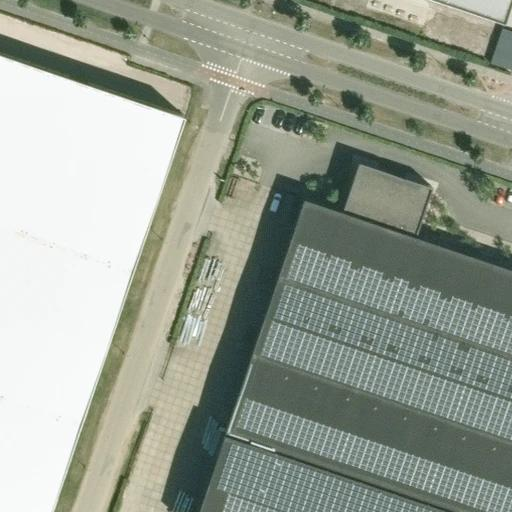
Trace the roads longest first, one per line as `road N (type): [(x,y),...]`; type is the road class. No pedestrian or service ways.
road 1 (unclassified): [(87,511),(242,51)]
road 2 (unknown): [(266,216),(168,511)]
road 3 (unknown): [(266,216),(289,170),(306,157),(357,147),(511,220)]
road 4 (unclassified): [(242,51),(511,145)]
road 5 (unclassified): [(511,113),(251,25)]
road 6 (unclassified): [(89,0),(242,51)]
